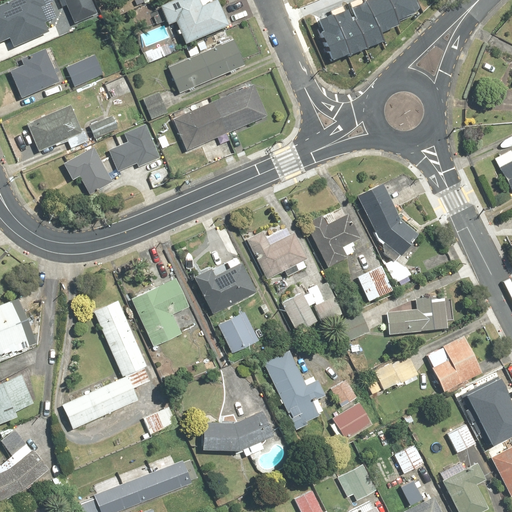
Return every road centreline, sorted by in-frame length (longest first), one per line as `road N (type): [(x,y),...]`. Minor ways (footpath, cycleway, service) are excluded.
road 1 (tertiary): [(319,149),(121,237),(81,243),(46,237),(20,220),(0,191)]
road 2 (unknown): [(46,237),(43,447)]
road 3 (tertiary): [(443,181),(511,315)]
